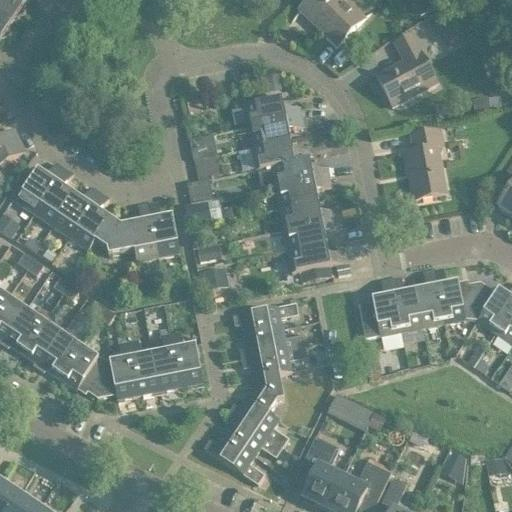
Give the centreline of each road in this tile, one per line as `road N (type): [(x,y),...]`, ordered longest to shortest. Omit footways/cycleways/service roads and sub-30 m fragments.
road 1 (residential): [(511,259),(483,245),(375,265),(351,135),(322,85),(271,53),(174,58)]
road 2 (residential): [(174,58),(157,72),(154,92),(168,173),(147,191),(106,187),(43,145),(7,80),(12,56),(64,0)]
road 3 (residential): [(133,478),(0,405)]
